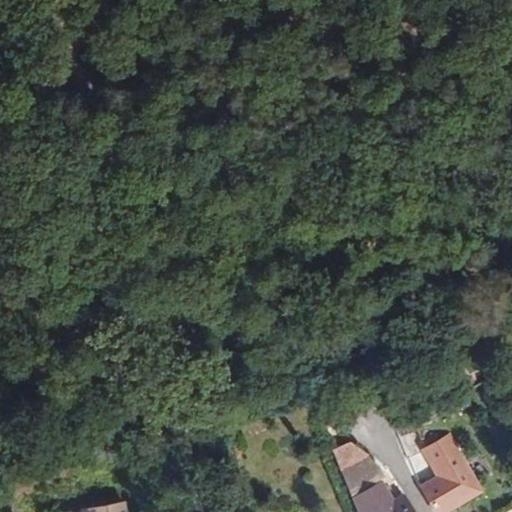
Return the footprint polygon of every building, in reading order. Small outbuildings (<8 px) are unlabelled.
[(439,476),(457,467),(467,462),(451,435),(424,449),(439,476)] [(371,456),(341,474),(351,496),(384,477),(371,456)] [(449,511),(474,498),(457,467),(439,476),(421,486),(436,511),(449,511)] [(381,483),(352,499),(357,511),(414,511),(405,496),(391,502),(381,483)] [(125,511),(124,501),(89,507),(90,509),(75,511),(125,511)]
